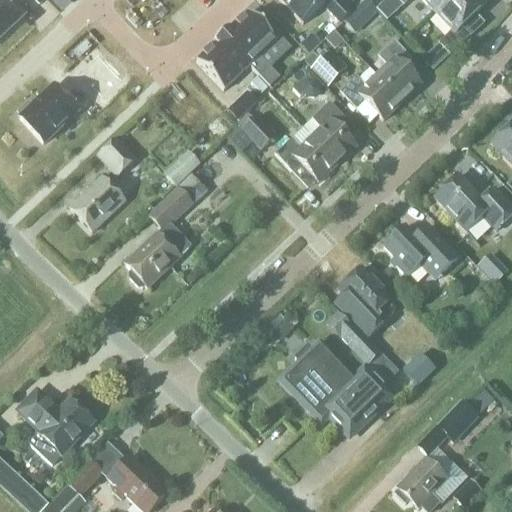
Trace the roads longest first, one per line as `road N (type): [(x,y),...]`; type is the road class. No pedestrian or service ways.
road 1 (residential): [(171,391),(479,97),(511,56)]
road 2 (unclassified): [(171,391),(0,226)]
road 3 (residential): [(95,0),(161,71),(239,0)]
road 4 (unclassified): [(301,511),(171,391)]
road 5 (residential): [(95,0),(0,87)]
